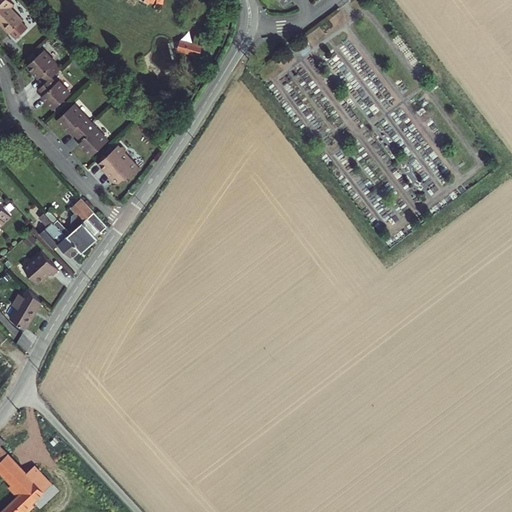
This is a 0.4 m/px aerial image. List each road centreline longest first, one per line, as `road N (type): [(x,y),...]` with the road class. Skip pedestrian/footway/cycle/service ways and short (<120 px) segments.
road 1 (residential): [(247,0),(242,41),(121,223)]
road 2 (residential): [(121,223),(20,387)]
road 3 (track): [(20,387),(136,511)]
road 4 (residential): [(15,113),(121,223)]
